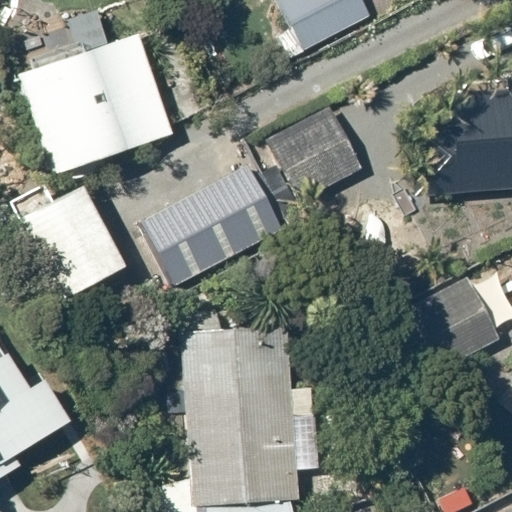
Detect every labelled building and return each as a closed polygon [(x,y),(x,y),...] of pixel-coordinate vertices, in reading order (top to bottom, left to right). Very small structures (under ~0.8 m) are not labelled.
[(301,51),(366,18),(356,0),(275,0),(274,1),(301,51)] [(44,177),(164,139),(131,36),(11,75),(44,177)] [(407,126),(413,199),(511,192),(511,91),(443,96),(445,123),(407,126)] [(262,142),(294,202),(357,169),(326,109),(262,142)] [(164,209),(200,271),(269,231),(233,170),(164,209)] [(9,222),(51,303),(113,270),(70,190),(9,222)] [(117,250),(144,297),(191,270),(164,222),(117,250)] [(433,377),(496,343),(462,279),(399,313),(433,377)] [(185,507),(186,511),(287,511),(285,503),(293,502),(283,329),(215,332),(213,312),(171,315),(185,507)] [(5,458),(61,424),(37,384),(20,394),(0,360),(0,472),(10,467),(5,458)]
